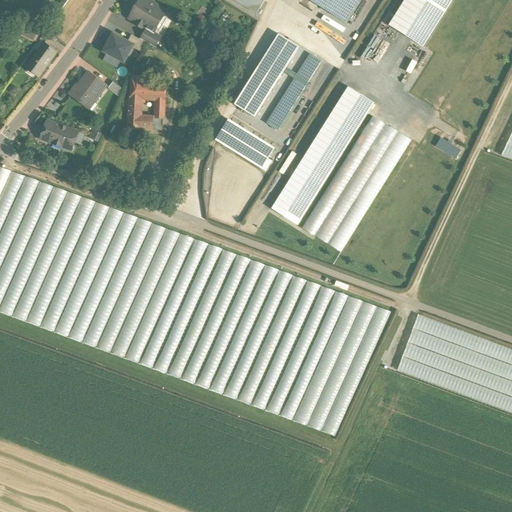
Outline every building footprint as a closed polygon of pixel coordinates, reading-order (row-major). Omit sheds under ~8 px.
[(167,11),(148,0),(140,0),(130,18),(137,23),(137,25),(141,27),(143,26),(147,28),(155,34),(154,32),(156,29),(159,24),(167,11)] [(232,0),(257,14),(264,1),(262,0),(232,0)] [(308,0),(347,24),(361,0),(308,0)] [(404,0),(389,26),(423,47),(452,0),(404,0)] [(37,33),(24,27),(21,35),(33,41),(37,33)] [(155,34),(147,28),(140,40),(145,43),(155,48),(162,38),(155,34)] [(57,40),(46,31),(42,37),(47,40),(44,44),(51,49),(57,40)] [(279,34),(234,104),(254,117),(299,47),(279,34)] [(128,42),(113,35),(104,52),(124,63),(132,47),(133,45),(128,42)] [(141,52),(145,43),(131,35),(128,42),(133,45),(132,47),(141,52)] [(44,46),(39,52),(38,51),(27,67),(39,76),(56,53),(51,49),(44,44),(43,45),(44,46)] [(312,55),(267,124),(278,131),(322,61),(312,55)] [(107,86),(89,73),(79,86),(77,85),(70,95),(86,107),(91,101),(94,103),(107,86)] [(154,79),(132,77),(131,97),(141,98),(160,99),(161,99),(162,86),(154,85),(154,79)] [(124,90),(113,82),(108,88),(121,98),(124,90)] [(348,87),(271,209),(297,225),(374,103),(348,87)] [(131,97),(130,113),(140,113),(141,98),(131,97)] [(140,113),(130,113),(129,129),(151,130),(152,117),(140,115),(140,113)] [(345,252),(410,136),(372,115),(306,231),(345,252)] [(275,148),(229,120),(216,140),(262,169),(268,159),(275,148)] [(78,132),(48,121),(41,139),(71,150),(78,132)] [(104,134),(95,130),(90,139),(99,143),(104,134)] [(453,148),(440,140),(436,146),(449,154),(453,148)] [(272,161),(268,159),(262,169),(266,172),(272,161)] [(0,194),(8,169),(0,166),(0,194)] [(9,182),(7,187),(12,189),(14,183),(20,185),(24,175),(13,171),(9,182)] [(313,297),(318,285),(309,281),(304,293),(313,297)] [(340,437),(386,308),(323,286),(317,301),(329,305),(302,381),(297,379),(284,417),(340,437)] [(511,352),(416,320),(399,372),(511,409),(511,352)] [(285,393),(276,391),(274,402),(270,401),(269,411),(282,413),(285,393)]
